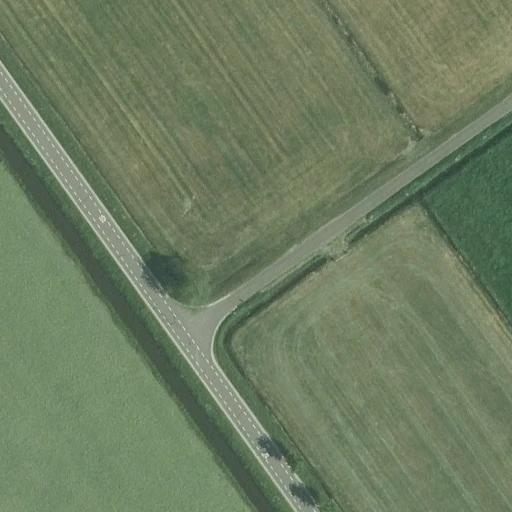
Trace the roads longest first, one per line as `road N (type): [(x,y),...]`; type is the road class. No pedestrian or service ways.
road 1 (unclassified): [(186,338),(511,108)]
road 2 (unclassified): [(186,338),(0,80)]
road 3 (unclassified): [(309,511),(186,338)]
